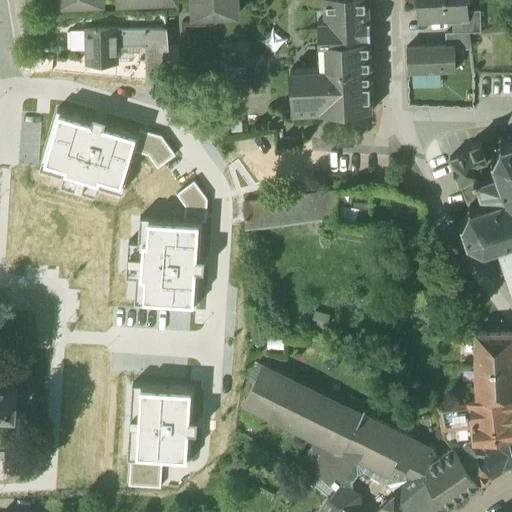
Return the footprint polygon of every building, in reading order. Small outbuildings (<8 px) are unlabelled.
[(96,0),(96,3),(102,3),(102,0),(192,0),(194,16),(200,16),(198,0),(96,0)] [(198,0),(200,16),(200,17),(237,15),(236,0),(198,0)] [(290,69),(292,114),(372,111),(372,101),(373,101),(372,73),(368,0),(323,0),(325,21),(318,21),(319,44),(326,43),(326,67),(290,69)] [(427,17),(427,19),(452,18),(467,18),(467,11),(466,0),(418,0),(419,12),(421,12),(427,17)] [(452,18),(453,32),(469,32),(481,32),(480,10),(467,11),(467,18),(452,18)] [(87,29),(87,63),(117,63),(116,41),(116,30),(116,29),(87,29)] [(116,30),(116,41),(143,41),(142,29),(116,30)] [(148,29),(152,69),(171,67),(167,29),(148,29)] [(471,49),(469,32),(453,32),(445,32),(446,45),(455,45),(455,49),(471,49)] [(407,46),(408,72),(411,71),(440,70),(456,70),(455,49),(455,45),(446,45),(407,46)] [(224,70),(225,93),(230,93),(247,92),(247,70),(247,68),(224,69),(224,70)] [(440,70),(411,71),(412,88),(441,87),(440,70)] [(57,109),(40,168),(64,175),(61,185),(95,195),(98,186),(122,193),(135,151),(140,133),(138,133),(105,123),(106,118),(94,114),(92,120),(57,109)] [(162,136),(140,130),(138,133),(140,133),(135,151),(148,155),(158,168),(175,155),(162,136)] [(511,135),(511,136),(504,138),(501,135),(498,137),(501,141),(495,153),(491,153),(490,156),(487,157),(481,141),(471,144),(472,150),(450,157),(455,173),(459,185),(462,184),(468,200),(471,203),(469,206),(465,216),(460,216),(460,220),(465,220),(469,233),(467,234),(465,236),(468,239),(472,236),(484,242),(484,246),(488,247),(488,242),(490,241),(499,238),(504,255),(501,256),(502,260),(506,259),(506,260),(511,275),(507,277),(509,281),(511,279),(511,135)] [(194,181),(176,194),(185,206),(184,219),(202,221),(202,222),(206,222),(208,199),(194,181)] [(374,185),(338,189),(335,215),(334,222),(424,232),(424,200),(391,186),(374,185)] [(245,226),(335,215),(338,189),(245,201),(245,226)] [(139,241),(129,241),(127,277),(137,277),(135,302),(197,306),(199,270),(204,270),(205,257),(200,257),(202,222),(202,221),(184,219),(141,217),(139,241)] [(431,289),(420,290),(423,314),(435,313),(431,289)] [(411,316),(423,314),(420,290),(408,292),(411,316)] [(10,304),(16,342),(42,338),(36,300),(10,304)] [(511,331),(477,331),(477,398),(511,393),(511,331)] [(0,385),(13,386),(13,360),(0,358),(0,385)] [(388,483),(395,492),(412,473),(440,457),(433,448),(407,435),(407,434),(349,405),(349,406),(263,364),(244,404),(317,440),(302,460),(336,485),(345,492),(350,485),(357,474),(364,471),(388,483)] [(194,387),(133,383),(128,458),(131,459),(163,460),(189,462),(191,431),(197,432),(198,418),(192,418),(194,387)] [(0,419),(2,417),(3,415),(3,413),(15,413),(17,387),(13,386),(0,385),(0,419)] [(472,449),(477,455),(486,450),(481,441),(483,439),(511,434),(511,393),(477,398),(439,403),(444,435),(451,443),(464,441),(470,450),(472,449)] [(511,461),(511,434),(483,439),(481,441),(486,450),(477,455),(490,475),(491,476),(511,461)] [(383,511),(438,511),(447,504),(479,483),(461,456),(454,447),(440,457),(412,473),(395,492),(379,507),(383,511)] [(479,483),(480,483),(490,475),(477,455),(472,449),(470,450),(461,456),(479,483)] [(131,459),(129,486),(161,488),(163,460),(131,459)] [(336,485),(330,495),(353,511),(355,511),(363,502),(361,493),(350,485),(345,492),(336,485)] [(353,511),(330,495),(318,511),(353,511)]
